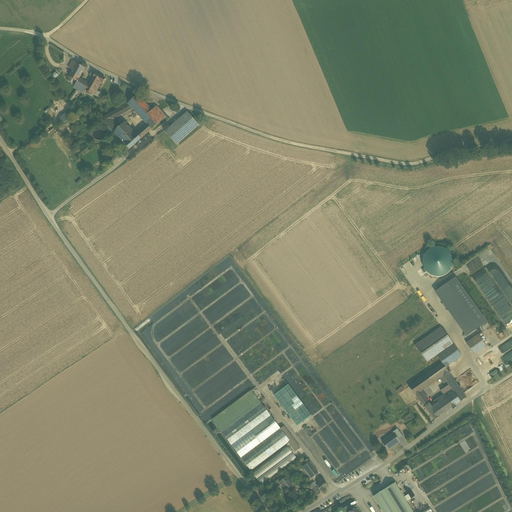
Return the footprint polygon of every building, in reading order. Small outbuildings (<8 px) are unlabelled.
[(77,64),(69,77),(77,82),(79,78),(85,68),(77,64)] [(86,90),(85,91),(86,91),(94,96),(101,83),(103,84),(105,79),(95,73),(93,78),(86,90)] [(86,90),(79,87),(83,80),(79,78),(77,82),(73,88),(84,94),(86,91),(85,91),(86,90)] [(152,110),(137,95),(128,104),(151,130),(161,121),(152,110)] [(76,111),(81,107),(78,101),(72,104),(76,111)] [(130,110),(125,105),(118,109),(123,114),(130,110)] [(157,106),(152,110),(161,121),(166,116),(157,106)] [(117,129),(111,121),(123,114),(118,109),(101,119),(114,132),(117,129)] [(64,122),(76,116),(72,110),(61,116),(64,122)] [(187,112),(165,132),(176,145),(199,125),(187,112)] [(117,129),(114,132),(121,141),(132,130),(125,122),(117,129)] [(144,128),(137,134),(141,139),(148,132),(144,128)] [(132,130),(121,141),(129,150),(141,139),(137,134),(136,135),(132,130)] [(434,247),(431,249),(428,250),(426,253),(424,256),(423,259),(422,262),(423,266),(424,269),(425,271),(426,272),(428,274),(431,276),(435,277),(438,277),(441,277),(445,276),(447,274),(450,271),(452,268),(453,265),(453,262),(452,258),(451,255),(449,252),(447,250),(444,248),(441,247),(437,247),(434,247)] [(455,278),(434,293),(466,337),(487,322),(455,278)] [(441,327),(415,346),(427,363),(437,356),(453,344),(441,327)] [(487,347),(478,335),(466,343),(474,355),(487,347)] [(453,344),(437,356),(439,360),(441,363),(446,369),(462,357),(453,344)] [(427,374),(441,363),(439,360),(424,371),(427,374)] [(427,374),(408,387),(415,396),(421,392),(423,391),(439,379),(448,372),(446,369),(441,363),(427,374)] [(448,372),(439,379),(444,384),(446,382),(452,378),(448,372)] [(452,378),(446,382),(448,385),(451,389),(454,393),(461,402),(467,398),(452,378)] [(274,396),(297,426),(311,415),(288,385),(274,396)] [(451,389),(448,385),(440,391),(443,395),(451,389)] [(436,400),(438,402),(439,404),(454,393),(451,389),(443,395),(436,400)] [(251,390),(212,420),(250,471),(288,442),(289,441),(280,429),(251,390)] [(429,399),(423,391),(421,392),(427,401),(429,399)] [(421,392),(415,396),(424,407),(429,403),(427,401),(421,392)] [(454,393),(439,404),(446,413),(461,402),(454,393)] [(438,402),(431,407),(439,417),(446,413),(439,404),(438,402)] [(431,407),(429,403),(424,407),(434,421),(439,417),(431,407)] [(284,426),(280,429),(289,441),(288,442),(296,452),(301,449),(284,426)] [(470,427),(461,426),(461,438),(463,438),(463,439),(473,440),(473,431),(470,430),(470,427)] [(252,474),(261,485),(296,458),(288,447),(252,474)] [(423,454),(407,463),(412,470),(415,468),(417,471),(421,468),(419,466),(424,463),(422,460),(425,458),(423,454)] [(310,461),(302,467),(311,479),(319,473),(310,461)] [(287,477),(279,482),(278,480),(273,484),(276,488),(281,485),(285,491),(293,485),(287,477)] [(395,483),(373,497),(382,511),(413,511),(407,502),(404,497),(395,483)] [(321,493),(316,486),(312,489),(317,496),(321,493)]
